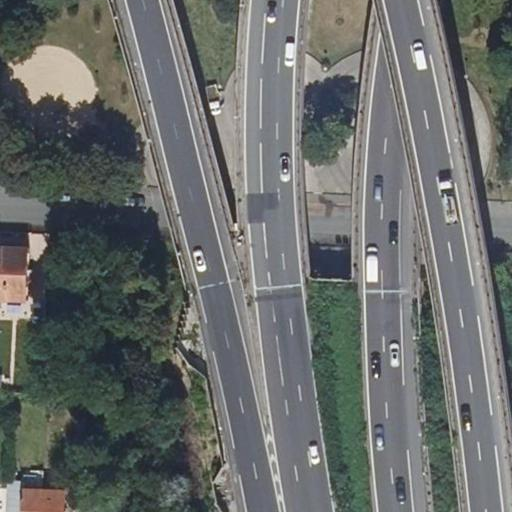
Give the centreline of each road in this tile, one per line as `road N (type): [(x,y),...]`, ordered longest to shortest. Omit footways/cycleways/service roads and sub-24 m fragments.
road 1 (motorway): [(144,0),(217,286),(263,511)]
road 2 (motorway): [(485,511),(466,303),(411,0)]
road 3 (motorway): [(287,0),(275,109),(278,285),(309,511)]
road 4 (motorway): [(398,511),(384,292),(392,110),(409,0)]
road 5 (residential): [(0,206),(511,226)]
